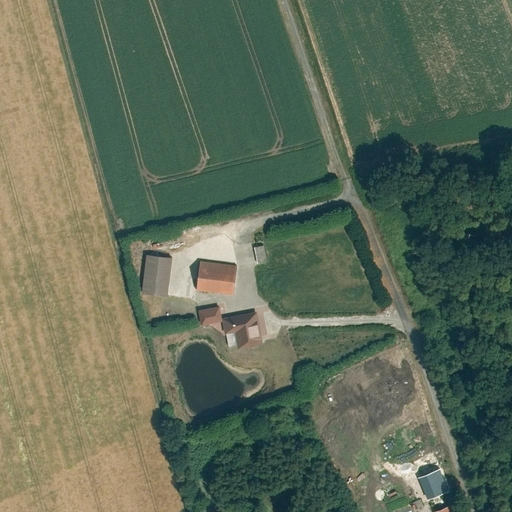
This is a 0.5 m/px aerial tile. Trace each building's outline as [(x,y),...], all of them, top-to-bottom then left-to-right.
[(263,244),(253,246),(256,262),(266,259),(263,244)] [(167,256),(148,254),(143,292),(162,294),(167,256)] [(235,268),(199,265),(197,288),(232,291),(235,268)] [(198,308),(200,324),(221,321),(219,305),(198,308)] [(240,349),(262,344),(254,311),(226,317),(229,333),(236,332),(240,349)] [(447,491),(440,468),(420,474),(427,497),(447,491)] [(434,511),(454,511),(451,503),(434,510),(434,511)]
